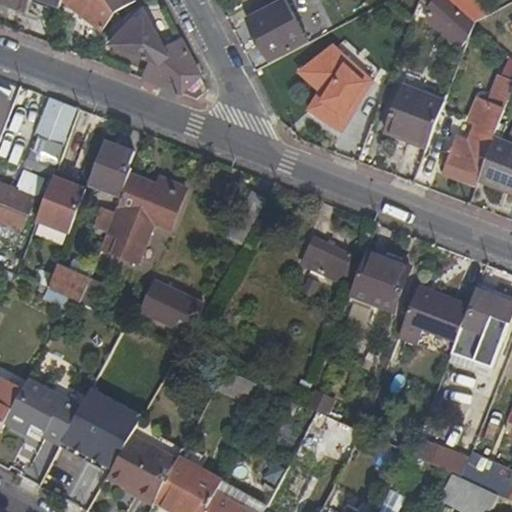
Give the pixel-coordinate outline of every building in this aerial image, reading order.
[(67,0),(99,26),(112,9),(104,0),(67,0)] [(129,0),(104,0),(112,9),(129,0)] [(450,0),(429,0),(426,4),(464,37),(472,19),(450,0)] [(292,3),(254,23),(274,59),(278,67),(316,46),(297,12),(292,3)] [(197,72),(178,36),(161,45),(140,8),(129,19),(125,15),(101,38),(106,44),(146,59),(140,74),(177,88),(197,72)] [(326,96),(315,118),(348,144),(379,94),(339,47),(307,75),(326,96)] [(424,140),(441,97),(396,80),(380,123),(395,129),(396,127),(424,140)] [(52,175),(79,108),(51,98),(40,125),(50,128),(41,151),(32,148),(25,164),(52,175)] [(440,168),(474,181),(475,179),(494,131),(503,107),(487,100),(478,121),(472,119),(466,135),(455,131),(440,168)] [(511,186),(511,137),(494,131),(475,179),(501,188),(502,184),(511,186)] [(118,198),(130,166),(136,152),(108,141),(100,159),(89,187),(118,198)] [(134,168),(130,166),(118,198),(122,200),(131,176),(134,168)] [(75,177),(58,171),(38,220),(71,233),(88,189),(73,183),(75,177)] [(160,187),(131,176),(122,200),(116,213),(109,232),(102,249),(139,264),(155,224),(171,230),(187,188),(163,179),(160,187)] [(511,186),(502,184),(501,188),(511,192),(511,186)] [(0,240),(10,245),(16,229),(23,231),(35,200),(0,186),(0,240)] [(227,236),(245,245),(270,202),(254,193),(227,236)] [(95,227),(109,232),(116,213),(102,207),(95,227)] [(316,237),(303,264),(340,282),(343,275),(353,280),(360,265),(350,260),(353,255),(316,237)] [(412,268),(368,252),(352,294),(396,311),(412,268)] [(48,260),(38,283),(49,288),(58,265),(48,260)] [(91,279),(58,265),(49,288),(72,299),(81,303),(91,279)] [(107,287),(91,279),(81,303),(97,310),(107,287)] [(157,284),(143,315),(189,335),(203,305),(157,284)] [(426,330),(458,343),(464,328),(472,306),(420,287),(401,338),(421,346),(426,330)] [(511,320),(511,303),(478,290),(472,306),(464,328),(483,336),(479,346),(499,354),(511,320)] [(108,346),(121,321),(97,310),(81,303),(72,299),(60,322),(108,346)] [(0,390),(0,399),(15,407),(29,381),(10,371),(0,389),(0,390)] [(174,511),(209,511),(216,499),(225,483),(198,468),(229,411),(256,424),(273,391),(228,371),(187,449),(179,462),(159,500),(157,503),(174,511)] [(42,435),(62,445),(84,404),(31,376),(29,381),(15,407),(13,411),(7,423),(29,434),(33,426),(43,432),(42,435)] [(0,399),(0,390),(0,389),(0,403),(13,411),(15,407),(0,399)] [(90,400),(53,470),(67,477),(104,407),(90,400)] [(13,411),(0,403),(0,435),(7,423),(13,411)] [(307,437),(351,460),(365,434),(320,413),(307,437)] [(115,442),(126,449),(134,436),(136,432),(142,422),(130,416),(115,442)] [(161,446),(136,432),(134,436),(179,462),(187,449),(166,438),(161,446)] [(179,462),(134,436),(126,449),(112,474),(159,500),(179,462)] [(511,496),(511,471),(474,455),(471,461),(464,480),(501,497),(510,502),(511,496)] [(446,456),(440,469),(451,474),(456,461),(446,456)] [(458,456),(456,461),(451,474),(456,476),(464,480),(471,461),(458,456)] [(159,500),(112,474),(109,479),(156,506),(157,503),(159,500)] [(464,480),(456,476),(443,500),(465,511),(464,511),(492,511),(494,510),(501,497),(464,480)] [(239,511),(216,499),(209,511),(239,511)] [(174,511),(157,503),(156,506),(152,511),(174,511)]
